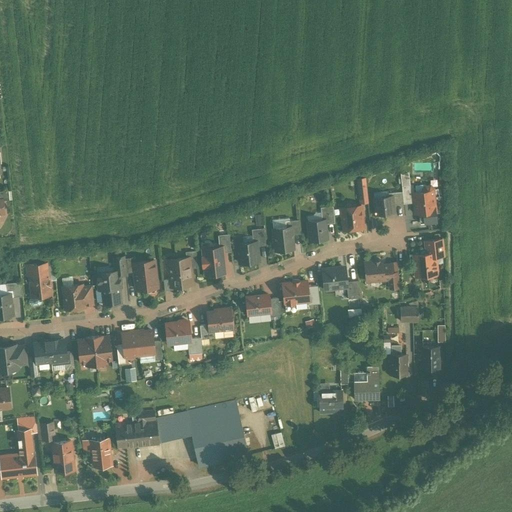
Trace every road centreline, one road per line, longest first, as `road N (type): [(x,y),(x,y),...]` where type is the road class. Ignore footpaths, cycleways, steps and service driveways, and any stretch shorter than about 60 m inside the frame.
road 1 (residential): [(511,366),(300,458),(199,483),(0,506)]
road 2 (residential): [(0,330),(148,313),(389,233)]
